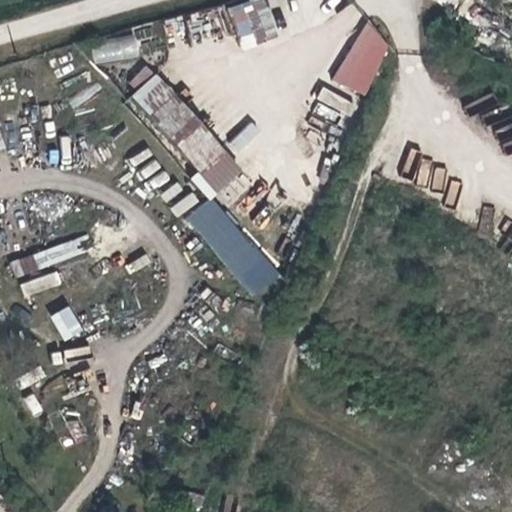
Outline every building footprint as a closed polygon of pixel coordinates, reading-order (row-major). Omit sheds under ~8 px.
[(245,0),(226,8),(242,50),(280,36),(266,0),(245,0)] [(361,24),(335,82),(366,96),(392,39),(361,24)] [(133,35),(90,45),(95,65),(138,54),(133,35)] [(138,90),(152,72),(143,65),(129,82),(138,90)] [(244,169),(157,73),(130,97),(198,171),(190,179),(209,200),(244,169)] [(241,150),(261,131),(251,121),(231,140),(241,150)] [(177,216),(198,202),(192,193),(171,206),(177,216)] [(253,299),(280,276),(213,196),(185,219),(253,299)] [(32,254),(10,262),(15,278),(37,271),(32,254)] [(56,272),(20,283),(24,295),(60,284),(56,272)] [(50,315),(64,341),(82,332),(68,305),(50,315)]
